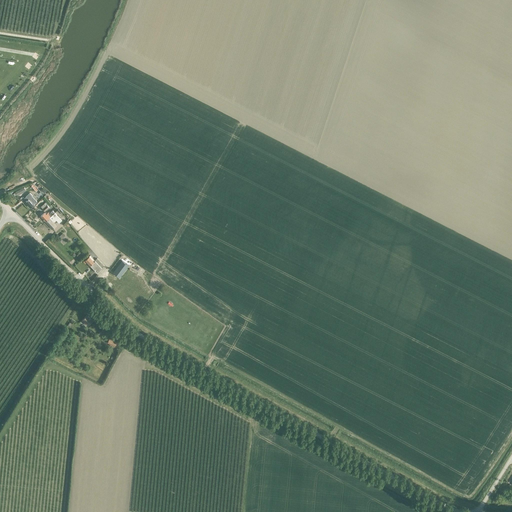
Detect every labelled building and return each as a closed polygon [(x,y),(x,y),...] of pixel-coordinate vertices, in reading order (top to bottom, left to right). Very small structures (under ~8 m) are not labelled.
[(38,202),(37,201),(32,195),(30,193),(26,196),(28,198),(25,201),(30,207),(32,206),(33,207),(34,206),(38,202)] [(43,209),(45,211),(49,207),(47,205),(45,203),(41,206),(43,209)] [(53,210),(50,213),(49,212),(47,214),(45,213),(41,216),(46,221),(54,214),(54,213),(55,213),(53,210)] [(54,214),(46,221),(53,229),(57,225),(54,222),(56,220),(59,223),(62,221),(55,213),(54,213),(54,214)] [(90,255),(84,261),(85,263),(88,261),(98,273),(100,271),(101,269),(104,266),(97,259),(94,261),(93,260),(93,259),(90,255)] [(122,261),(113,273),(120,278),(128,266),(122,261)] [(86,315),(82,320),(85,324),(86,325),(88,323),(89,324),(93,321),(86,315)] [(117,348),(119,344),(109,339),(107,343),(117,348)]
